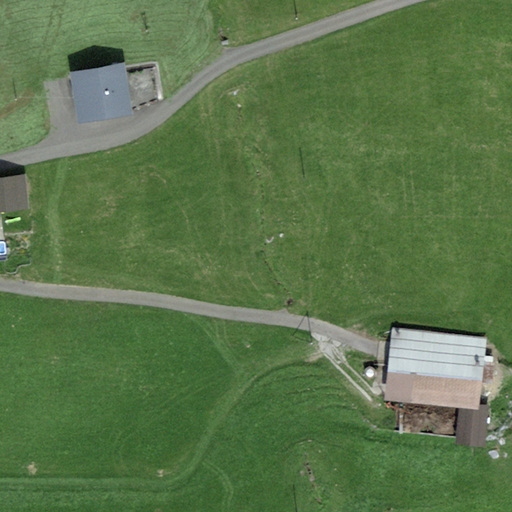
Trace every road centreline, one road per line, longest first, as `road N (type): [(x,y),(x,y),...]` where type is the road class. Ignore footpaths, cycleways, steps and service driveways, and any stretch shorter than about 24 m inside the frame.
road 1 (track): [(0,163),(122,136),(227,62),(406,0)]
road 2 (track): [(355,343),(306,324),(0,284)]
